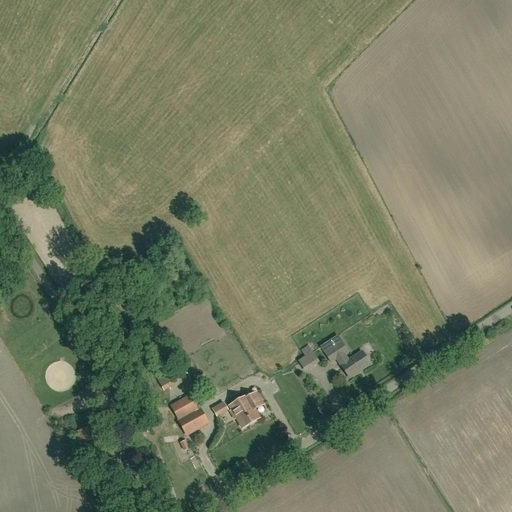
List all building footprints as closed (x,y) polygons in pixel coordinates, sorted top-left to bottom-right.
[(361,353),(346,363),(342,357),(343,357),(335,346),(332,340),(320,347),(324,353),(323,354),(330,365),(337,361),(341,366),(340,366),(349,379),(370,365),(361,353)] [(303,370),(317,361),(312,353),(298,362),(303,370)] [(259,419),(254,410),(263,405),(256,394),(249,398),(248,396),(229,407),(231,411),(230,412),(234,420),(236,419),(242,429),(259,419)] [(186,436),(207,425),(199,410),(197,411),(190,396),(170,407),(178,421),(186,436)] [(219,397),(207,405),(213,414),(225,406),(219,397)] [(85,458),(106,451),(98,426),(77,433),(85,458)] [(132,468),(146,463),(142,450),(128,455),(132,468)] [(138,483),(149,479),(144,467),(133,471),(138,483)] [(136,501),(137,484),(122,483),(121,500),(136,501)]
